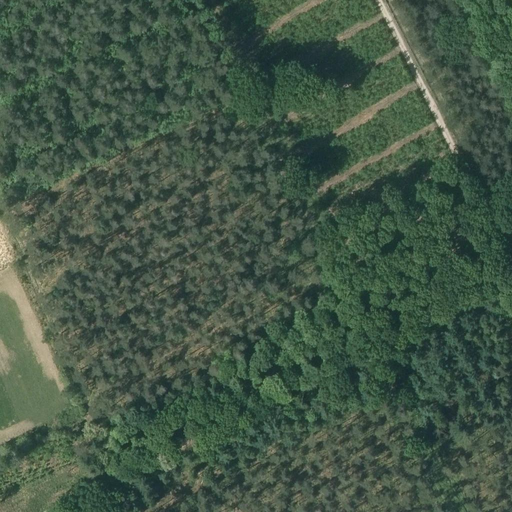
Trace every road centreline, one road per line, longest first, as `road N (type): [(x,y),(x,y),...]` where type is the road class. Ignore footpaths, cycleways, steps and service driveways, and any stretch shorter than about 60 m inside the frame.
road 1 (track): [(511,279),(56,511)]
road 2 (track): [(375,0),(511,266)]
